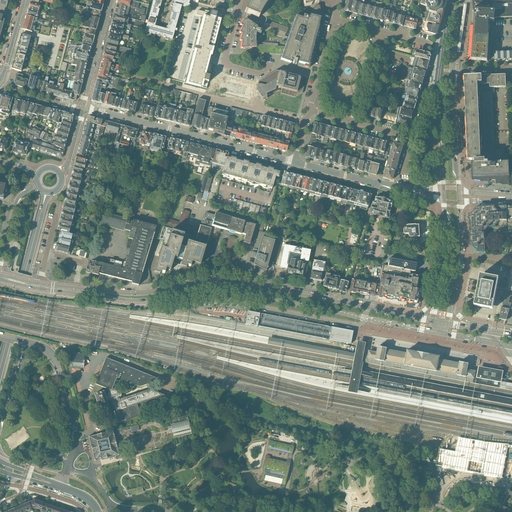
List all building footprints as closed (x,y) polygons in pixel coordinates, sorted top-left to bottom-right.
[(129,0),(117,0),(117,4),(139,10),(141,10),(147,12),(149,5),(144,4),(129,0)] [(173,5),(170,16),(166,30),(154,26),(161,0),(153,0),(144,32),(172,40),(181,7),(173,5)] [(189,9),(190,2),(183,0),(174,0),(173,5),(181,7),(189,9)] [(250,0),(250,1),(248,5),(246,8),(244,12),(258,18),(260,15),(261,12),(263,9),(264,7),(266,4),(268,2),(269,0),(302,0),(303,1),(303,3),(304,5),(304,6),(304,7),(311,5),(311,4),(319,2),(318,0),(250,0)] [(347,0),(345,9),(345,10),(345,11),(346,11),(347,11),(351,13),(354,2),(354,0),(347,0)] [(360,0),(359,3),(354,2),(351,13),(358,14),(361,0),(360,0)] [(361,0),(358,14),(360,15),(364,16),(367,5),(364,4),(365,0),(361,0)] [(364,16),(365,16),(370,18),(375,1),(372,0),(370,6),(367,5),(364,16)] [(370,18),(373,18),(377,19),(380,9),(382,2),(375,0),(375,1),(370,18)] [(422,0),(420,9),(427,11),(423,22),(440,27),(443,17),(447,0),(422,0)] [(511,0),(474,0),(475,11),(474,16),(475,16),(473,36),(473,43),(473,44),(472,60),(482,61),(487,61),(489,31),(491,31),(490,47),(494,47),(493,53),(493,54),(494,54),(494,53),(501,53),(507,52),(511,52),(511,0)] [(82,13),(88,14),(99,17),(101,12),(86,8),(64,2),(63,4),(68,5),(68,6),(69,7),(69,8),(67,7),(67,8),(79,12),(82,13)] [(101,12),(101,11),(102,6),(88,2),(86,8),(101,12)] [(30,3),(29,9),(38,11),(40,6),(30,3)] [(140,16),(138,15),(139,10),(117,4),(114,15),(129,18),(135,20),(138,21),(140,16)] [(387,11),(384,21),(391,23),(393,14),(394,12),(390,12),(392,5),(388,4),(388,5),(388,7),(387,9),(387,11)] [(464,4),(457,53),(460,53),(467,5),(464,4)] [(313,9),(311,16),(310,16),(309,18),(308,17),(303,16),(302,19),(296,17),(288,38),(284,36),(286,33),(287,33),(289,28),(266,20),(264,25),(263,25),(262,28),(261,30),(288,40),(285,47),(277,47),(278,44),(277,44),(276,43),(275,43),(274,43),(272,43),(271,43),(270,43),(269,43),(268,43),(266,43),(265,43),(264,42),(262,43),(263,45),(256,45),(256,48),(252,48),(251,52),(282,55),(280,60),(291,64),(291,62),(293,62),(293,64),(296,65),(296,62),(298,62),(298,63),(305,65),(304,67),(309,68),(313,52),(314,53),(313,53),(314,53),(314,52),(316,48),(317,45),(318,43),(318,40),(319,38),(320,35),(320,32),(321,30),(321,28),(321,27),(321,25),(321,22),(321,18),(321,16),(321,15),(321,13),(320,10),(320,9),(319,6),(316,5),(313,8),(313,9)] [(380,9),(377,19),(384,21),(387,11),(384,10),(383,10),(383,9),(380,8),(380,9)] [(37,17),(38,11),(29,9),(27,14),(37,17)] [(196,50),(188,84),(201,87),(202,81),(208,83),(209,77),(204,76),(209,52),(211,53),(219,21),(215,20),(217,14),(211,12),(210,14),(198,11),(197,15),(201,16),(202,16),(205,17),(197,49),(194,48),(194,50),(196,50)] [(397,25),(399,25),(402,26),(405,15),(400,13),(399,15),(397,24),(397,25)] [(391,23),(393,24),(397,25),(397,24),(399,15),(393,14),(391,23)] [(79,26),(78,29),(85,31),(88,31),(90,32),(91,30),(95,31),(97,26),(97,24),(98,19),(87,16),(85,15),(82,27),(79,26)] [(114,15),(112,21),(127,24),(129,18),(114,15)] [(37,19),(26,16),(25,22),(34,24),(34,21),(36,22),(37,19)] [(407,16),(404,26),(405,26),(405,27),(406,27),(407,27),(410,28),(413,18),(407,16)] [(419,19),(413,18),(410,28),(411,28),(413,29),(414,29),(416,29),(419,19)] [(241,49),(249,48),(250,48),(252,48),(256,48),(256,45),(256,42),(255,39),(256,38),(256,36),(256,33),(260,35),(261,30),(262,28),(253,25),(245,19),(240,26),(243,27),(239,34),(242,35),(240,41),(242,42),(241,49)] [(135,20),(134,26),(142,29),(144,22),(138,21),(135,20)] [(129,31),(131,25),(127,24),(112,21),(111,26),(129,31)] [(23,27),(22,30),(31,32),(38,34),(39,32),(34,30),(35,27),(33,27),(34,24),(25,22),(23,27)] [(426,23),(424,31),(426,32),(436,35),(437,35),(438,34),(440,27),(428,23),(426,23)] [(128,37),(129,31),(111,26),(109,32),(128,37)] [(137,39),(128,37),(109,32),(108,38),(121,41),(122,41),(122,38),(136,42),(137,39)] [(83,38),(82,40),(82,42),(92,44),(94,36),(81,33),(80,37),(83,38)] [(125,42),(121,41),(108,38),(106,43),(123,48),(125,42)] [(69,39),(68,43),(69,44),(70,43),(71,43),(70,45),(90,50),(92,45),(82,43),(79,42),(69,39)] [(119,56),(122,57),(129,59),(131,50),(123,48),(106,43),(104,53),(119,56)] [(19,44),(17,49),(28,52),(29,52),(30,48),(29,47),(19,44)] [(67,49),(85,54),(85,55),(86,55),(86,54),(89,55),(90,54),(91,52),(90,51),(90,50),(70,45),(69,49),(67,49)] [(87,62),(89,55),(86,54),(86,55),(85,55),(85,54),(67,49),(66,50),(70,51),(70,53),(72,54),(71,58),(73,59),(87,62)] [(415,57),(429,61),(431,57),(431,56),(431,55),(431,54),(430,54),(417,50),(415,57)] [(104,53),(103,57),(115,61),(116,61),(117,58),(118,59),(118,58),(119,58),(119,56),(104,53)] [(415,66),(414,68),(426,72),(426,71),(427,70),(426,70),(429,61),(430,61),(429,61),(415,57),(413,65),(415,66)] [(85,70),(87,62),(73,59),(72,61),(71,65),(76,66),(76,68),(85,70)] [(121,66),(115,65),(115,66),(113,66),(110,66),(111,63),(105,62),(102,61),(101,65),(116,69),(120,70),(124,71),(125,67),(121,66)] [(424,78),(426,72),(414,68),(410,67),(407,74),(424,78)] [(39,76),(39,75),(40,72),(32,70),(31,74),(31,75),(29,82),(27,89),(31,90),(34,91),(38,80),(39,76)] [(69,76),(83,80),(84,75),(75,73),(67,71),(66,75),(69,76)] [(299,85),(300,79),(299,77),(297,77),(296,77),(297,76),(277,71),(276,71),(258,82),(255,92),(257,92),(259,95),(259,96),(261,99),(263,99),(267,97),(266,95),(275,90),(276,87),(281,89),(280,93),(280,94),(295,98),(302,94),(304,86),(300,85),(299,85)] [(47,84),(49,75),(50,74),(48,73),(46,77),(45,80),(43,79),(40,92),(45,94),(47,84)] [(99,73),(98,77),(118,82),(119,79),(114,77),(99,73)] [(13,85),(25,88),(27,81),(22,79),(23,75),(16,74),(13,85)] [(422,85),(424,78),(407,74),(405,80),(407,81),(411,82),(422,85)] [(38,80),(34,91),(40,92),(43,79),(44,77),(44,76),(42,75),(41,76),(41,77),(39,76),(38,80)] [(464,94),(465,94),(494,93),(494,88),(506,87),(506,80),(505,75),(479,76),(479,75),(464,76),(464,94)] [(117,87),(118,82),(98,77),(96,82),(99,82),(102,83),(108,85),(113,86),(117,87)] [(53,96),(57,97),(61,79),(59,79),(58,83),(57,86),(55,86),(53,96)] [(57,97),(61,98),(65,80),(64,80),(61,79),(57,97)] [(61,98),(62,98),(64,91),(71,93),(71,94),(77,96),(78,96),(82,84),(74,82),(72,90),(67,88),(68,81),(65,80),(61,98)] [(422,85),(411,82),(407,81),(406,88),(407,88),(420,91),(422,85)] [(102,83),(99,82),(96,82),(91,100),(92,101),(97,103),(101,88),(102,83)] [(101,88),(97,103),(102,104),(105,92),(101,91),(102,89),(101,88)] [(418,98),(420,91),(407,88),(405,95),(418,98)] [(123,100),(121,109),(125,110),(130,92),(131,91),(129,90),(126,100),(123,100)] [(77,96),(71,94),(71,93),(64,91),(62,98),(65,99),(73,101),(74,101),(75,100),(76,100),(75,100),(76,96),(77,96)] [(108,105),(112,107),(116,92),(114,92),(113,94),(111,94),(108,105)] [(112,107),(116,108),(120,94),(118,93),(118,92),(116,92),(112,107)] [(465,94),(466,110),(493,109),(493,93),(494,93),(465,94)] [(405,95),(403,94),(402,98),(405,99),(404,102),(416,105),(418,98),(405,95)] [(0,112),(7,114),(8,112),(10,107),(12,99),(7,98),(5,97),(0,96),(0,112)] [(134,112),(136,105),(138,99),(136,99),(135,103),(132,102),(130,111),(134,112)] [(140,112),(139,114),(144,115),(146,106),(147,102),(145,101),(145,99),(143,99),(143,101),(142,104),(142,105),(141,107),(141,108),(140,111),(140,112)] [(202,116),(202,115),(206,101),(198,99),(194,115),(202,116)] [(11,112),(19,114),(22,102),(14,100),(11,112)] [(148,116),(152,103),(153,100),(150,100),(150,103),(149,106),(146,106),(144,115),(148,116)] [(22,102),(19,114),(19,115),(24,116),(25,114),(28,110),(29,104),(22,102)] [(404,102),(402,109),(414,112),(416,105),(404,102)] [(154,118),(160,119),(164,105),(158,103),(154,118)] [(164,105),(160,119),(166,121),(170,105),(167,104),(164,103),(164,105)] [(170,105),(166,121),(171,122),(176,106),(173,106),(174,104),(170,103),(170,105)] [(28,110),(25,114),(28,115),(28,116),(29,116),(36,105),(32,104),(29,104),(28,110)] [(30,117),(29,119),(31,120),(34,115),(36,116),(41,107),(36,105),(29,116),(30,117)] [(176,106),(171,122),(177,124),(180,112),(181,108),(182,106),(179,105),(178,107),(176,106)] [(36,116),(35,118),(36,118),(34,120),(36,121),(38,118),(40,119),(41,118),(42,118),(42,116),(47,108),(41,107),(36,116)] [(372,107),(369,117),(375,118),(377,109),(372,107)] [(46,121),(51,109),(47,108),(42,116),(42,118),(43,118),(43,120),(46,121)] [(180,112),(177,124),(183,125),(186,113),(187,109),(184,108),(184,109),(181,108),(180,112)] [(225,128),(226,126),(227,123),(229,116),(231,108),(230,108),(229,113),(209,108),(207,117),(210,117),(209,120),(206,131),(224,136),(225,128)] [(399,108),(397,114),(400,115),(399,116),(411,119),(414,112),(402,109),(399,108)] [(46,121),(44,124),(43,126),(51,130),(52,127),(56,129),(58,124),(59,121),(62,112),(51,109),(46,121)] [(189,127),(193,111),(187,109),(186,113),(183,125),(189,127)] [(380,120),(383,110),(377,109),(375,118),(380,120)] [(465,110),(465,122),(466,122),(467,128),(466,128),(466,139),(467,139),(468,144),(467,144),(467,162),(472,162),(472,164),(484,164),(484,162),(486,162),(486,164),(488,164),(488,162),(495,162),(495,150),(493,109),(466,110),(465,110)] [(59,121),(62,122),(63,120),(63,121),(64,120),(68,122),(71,123),(73,116),(72,115),(62,112),(59,121)] [(385,112),(383,119),(395,122),(396,118),(397,118),(397,117),(397,116),(397,115),(385,112)] [(202,116),(194,115),(191,127),(199,129),(199,128),(202,116)] [(204,116),(202,115),(202,116),(199,128),(199,129),(206,131),(209,120),(203,118),(204,116)] [(262,116),(259,126),(265,128),(268,117),(262,116)] [(411,119),(399,116),(398,120),(396,119),(395,124),(397,124),(398,125),(398,124),(406,127),(407,127),(409,126),(409,125),(410,125),(409,125),(411,119)] [(94,118),(90,117),(88,117),(87,118),(86,119),(86,122),(101,126),(102,121),(96,119),(94,118)] [(273,119),(268,117),(265,128),(270,129),(273,119)] [(99,131),(98,135),(97,140),(101,141),(104,130),(108,131),(111,132),(110,136),(112,136),(116,124),(102,121),(101,126),(99,131)] [(283,121),(280,132),(286,133),(288,123),(283,121)] [(86,122),(84,127),(99,131),(101,126),(86,122)] [(225,128),(224,136),(226,136),(229,137),(230,137),(232,128),(228,127),(229,124),(227,123),(226,126),(225,128)] [(285,137),(282,136),(280,140),(289,143),(293,124),(288,123),(286,133),(285,137)] [(311,138),(311,139),(310,140),(316,142),(316,139),(317,139),(320,128),(320,125),(316,123),(315,124),(314,124),(314,125),(312,134),(314,134),(313,138),(311,138)] [(58,124),(56,129),(58,129),(68,133),(70,128),(61,125),(59,124),(58,124)] [(117,134),(116,138),(115,142),(120,144),(119,147),(122,135),(125,127),(120,125),(119,128),(117,134)] [(233,125),(232,128),(230,137),(235,139),(238,129),(239,127),(233,125)] [(327,126),(320,125),(320,128),(317,139),(319,140),(320,137),(322,137),(321,143),(323,144),(327,128),(327,126)] [(33,134),(35,135),(37,136),(40,130),(37,128),(34,126),(33,129),(30,127),(27,132),(33,134)] [(323,144),(327,145),(329,137),(331,138),(333,128),(327,126),(327,128),(323,144)] [(84,127),(83,131),(98,135),(99,131),(84,127)] [(120,144),(128,146),(129,145),(132,129),(130,128),(129,128),(127,136),(122,135),(120,144)] [(331,138),(331,139),(335,140),(333,145),(336,146),(336,145),(337,140),(340,130),(333,128),(331,138)] [(58,129),(56,135),(67,138),(68,133),(58,129)] [(132,129),(129,145),(131,145),(132,142),(134,143),(138,130),(133,129),(132,129)] [(246,131),(238,129),(235,139),(243,141),(246,131)] [(41,130),(40,130),(37,136),(39,137),(40,138),(40,137),(43,138),(45,133),(41,130)] [(149,147),(152,134),(139,130),(138,133),(137,138),(140,139),(141,134),(142,134),(139,144),(149,147)] [(346,131),(340,130),(337,140),(344,142),(346,131)] [(83,131),(82,136),(97,140),(98,135),(83,131)] [(251,133),(246,131),(243,141),(249,142),(251,133)] [(344,142),(350,144),(353,133),(346,131),(344,142)] [(64,150),(66,144),(52,139),(54,134),(55,134),(54,133),(52,133),(52,136),(48,134),(46,141),(50,143),(54,145),(58,147),(64,150)] [(257,134),(251,133),(249,142),(255,144),(257,134)] [(350,144),(349,145),(356,147),(359,135),(353,133),(350,144)] [(66,144),(67,138),(56,135),(54,134),(52,139),(66,144)] [(263,136),(257,134),(255,144),(260,145),(263,136)] [(274,139),(272,148),(278,150),(280,140),(282,136),(275,134),(274,139)] [(168,146),(170,139),(165,138),(154,135),(149,150),(148,150),(147,153),(149,154),(150,150),(156,152),(156,151),(161,152),(163,146),(164,146),(164,145),(168,146)] [(365,136),(359,135),(356,145),(356,148),(362,149),(365,136)] [(82,136),(81,140),(100,145),(101,141),(97,140),(82,136)] [(274,139),(263,136),(260,145),(272,148),(274,139)] [(363,148),(368,149),(371,138),(365,136),(362,149),(363,148)] [(43,140),(43,139),(40,137),(40,138),(39,137),(35,149),(39,151),(43,140)] [(168,146),(167,151),(173,153),(176,140),(170,139),(168,146)] [(373,150),(373,152),(378,153),(381,140),(376,139),(373,149),(373,150)] [(19,153),(21,143),(17,142),(18,141),(15,140),(13,147),(13,148),(13,149),(12,152),(15,152),(15,154),(17,154),(18,153),(19,153)] [(81,140),(80,144),(92,147),(99,149),(100,145),(81,140)] [(180,156),(184,142),(176,140),(173,153),(173,154),(180,156)] [(278,150),(285,152),(286,151),(289,143),(280,140),(278,150)] [(310,140),(309,145),(306,156),(306,157),(307,157),(307,158),(312,159),(315,148),(315,146),(316,142),(310,140)] [(381,140),(378,153),(384,155),(385,151),(385,150),(386,145),(387,145),(387,144),(387,142),(381,140)] [(180,156),(186,157),(190,143),(184,142),(180,156)] [(21,143),(19,153),(20,154),(20,155),(22,155),(23,154),(25,155),(26,152),(27,151),(26,151),(28,144),(25,143),(25,144),(21,143)] [(196,145),(190,143),(186,157),(187,157),(187,158),(186,160),(188,161),(189,157),(192,158),(196,145)] [(394,144),(392,152),(400,155),(403,146),(394,144)] [(203,147),(196,145),(192,158),(197,159),(195,164),(197,165),(203,147)] [(58,147),(55,156),(62,158),(64,150),(58,147)] [(79,147),(78,151),(95,156),(96,152),(90,150),(79,147)] [(209,148),(203,147),(197,165),(198,165),(198,163),(204,165),(209,148)] [(315,148),(312,159),(314,159),(318,160),(319,160),(321,151),(322,148),(318,147),(317,149),(315,148)] [(215,150),(209,148),(204,165),(210,167),(211,163),(215,150)] [(224,152),(215,150),(211,163),(216,165),(215,167),(219,169),(220,166),(224,167),(227,157),(227,156),(228,156),(228,155),(228,154),(228,153),(227,153),(227,152),(226,152),(225,152),(224,152)] [(472,164),(471,164),(471,167),(471,170),(472,180),(486,182),(490,182),(490,181),(492,180),(496,180),(496,183),(497,184),(497,177),(510,177),(509,155),(504,155),(504,150),(495,150),(495,162),(488,162),(488,164),(486,164),(486,162),(484,162),(484,164),(472,164)] [(319,160),(325,162),(327,152),(321,151),(319,160)] [(325,162),(331,164),(334,153),(328,151),(327,152),(325,162)] [(398,163),(400,155),(392,152),(389,160),(398,163)] [(331,164),(338,165),(340,155),(334,153),(331,164)] [(344,167),(351,169),(353,158),(350,157),(351,154),(348,153),(347,156),(344,167)] [(357,171),(363,172),(365,162),(367,155),(361,153),(361,156),(360,156),(357,171)] [(351,169),(357,171),(360,156),(354,154),(353,158),(351,169)] [(77,155),(75,161),(101,168),(102,165),(95,163),(96,159),(94,159),(88,157),(88,158),(77,155)] [(338,165),(344,167),(347,156),(340,155),(338,165)] [(363,172),(369,174),(373,157),(372,156),(367,155),(365,162),(363,172)] [(235,178),(239,160),(236,159),(231,158),(227,157),(224,167),(222,174),(235,178)] [(369,174),(379,176),(380,174),(381,171),(382,171),(384,164),(380,163),(381,161),(385,162),(385,160),(384,159),(383,159),(380,158),(377,158),(373,157),(369,174)] [(235,178),(247,181),(252,164),(248,163),(243,161),(239,160),(235,178)] [(395,171),(398,163),(389,160),(386,169),(395,171)] [(75,161),(74,166),(73,170),(84,173),(91,174),(93,175),(94,171),(100,173),(101,168),(75,161)] [(247,181),(259,185),(264,167),(261,166),(260,166),(256,165),(252,164),(247,181)] [(264,167),(259,185),(272,188),(275,177),(277,177),(278,177),(279,178),(280,172),(279,171),(277,171),(273,170),(273,169),(268,168),(264,167)] [(386,169),(384,175),(384,177),(392,180),(395,171),(386,169)] [(73,170),(71,176),(80,179),(89,181),(91,174),(84,173),(73,170)] [(284,173),(280,184),(288,186),(291,175),(284,173)] [(203,175),(199,189),(203,190),(208,176),(203,175)] [(291,175),(288,186),(294,188),(297,176),(291,175)] [(80,186),(81,182),(90,185),(91,182),(89,181),(80,179),(71,176),(69,183),(70,183),(80,186)] [(212,177),(208,176),(204,190),(208,192),(212,177)] [(297,176),(294,188),(301,190),(304,178),(297,176)] [(497,184),(510,186),(510,184),(510,177),(497,177),(497,184)] [(304,178),(301,190),(308,192),(311,180),(308,179),(304,178)] [(311,180),(308,192),(314,193),(317,182),(317,181),(313,181),(311,180)] [(317,182),(314,193),(321,195),(324,183),(317,182)] [(69,183),(69,185),(67,191),(78,194),(81,186),(80,186),(70,183),(69,183)] [(324,183),(321,195),(328,197),(331,185),(324,183)] [(331,185),(328,197),(334,199),(337,187),(331,185)] [(337,187),(334,199),(341,200),(344,189),(337,187)] [(344,189),(341,200),(347,202),(351,190),(344,189)] [(351,190),(347,202),(354,204),(357,192),(351,190)] [(67,191),(66,197),(76,200),(77,200),(78,200),(80,194),(78,194),(67,191)] [(357,192),(354,204),(361,205),(364,194),(357,192)] [(364,194),(361,205),(368,207),(371,196),(364,194)] [(374,196),(373,198),(369,214),(368,215),(374,217),(374,218),(375,218),(376,219),(377,219),(378,220),(379,220),(380,219),(381,219),(382,219),(387,220),(387,219),(391,204),(391,203),(390,202),(386,201),(386,200),(384,199),(381,198),(374,196)] [(64,203),(75,206),(77,200),(76,200),(66,197),(64,203)] [(62,211),(75,214),(76,207),(75,207),(64,204),(62,211)] [(502,227),(502,226),(511,225),(511,206),(506,207),(506,206),(486,207),(483,207),(481,208),(481,207),(477,207),(477,208),(476,208),(475,208),(475,209),(474,209),(470,213),(470,214),(469,214),(469,216),(469,220),(469,222),(469,226),(470,226),(470,228),(469,228),(469,232),(470,232),(470,234),(469,234),(469,238),(470,238),(470,240),(470,244),(470,246),(471,246),(472,246),(472,247),(476,250),(477,250),(477,252),(479,252),(483,252),(485,251),(485,250),(484,240),(484,234),(484,232),(488,228),(502,227)] [(163,225),(192,234),(194,227),(186,224),(190,212),(183,210),(179,222),(165,218),(163,225)] [(62,211),(60,217),(73,221),(75,214),(62,211)] [(98,214),(95,223),(97,223),(124,232),(125,230),(130,231),(132,223),(127,221),(127,219),(99,211),(98,214)] [(206,246),(212,227),(212,226),(241,235),(241,234),(245,235),(243,242),(250,244),(255,225),(249,223),(248,224),(244,223),(245,222),(244,222),(215,213),(216,213),(215,213),(215,215),(206,213),(205,218),(203,217),(202,219),(204,220),(202,226),(197,224),(195,230),(194,230),(192,235),(191,234),(189,241),(206,246)] [(60,217),(59,224),(71,227),(73,221),(60,217)] [(138,285),(156,227),(133,220),(132,223),(130,231),(126,247),(130,249),(124,269),(121,268),(122,263),(106,259),(105,264),(96,262),(95,268),(93,274),(98,275),(98,274),(132,282),(131,284),(138,285)] [(259,230),(278,236),(279,235),(280,236),(281,234),(273,232),(271,232),(270,227),(267,226),(266,231),(264,230),(266,225),(261,223),(259,230)] [(59,224),(57,231),(61,232),(69,234),(71,227),(59,224)] [(417,240),(417,239),(419,239),(419,237),(420,237),(421,236),(421,234),(419,232),(419,226),(416,226),(416,225),(408,226),(405,227),(405,230),(404,230),(404,234),(410,234),(410,237),(411,238),(412,238),(412,240),(413,240),(414,240),(415,240),(416,240),(417,240)] [(161,248),(154,273),(160,275),(160,272),(164,273),(166,269),(170,270),(172,263),(178,265),(179,260),(182,260),(180,266),(186,268),(187,265),(191,266),(192,262),(200,264),(206,246),(189,241),(187,241),(185,248),(180,246),(184,234),(171,230),(166,248),(167,248),(167,249),(161,248)] [(60,234),(59,238),(73,241),(75,235),(69,234),(61,232),(60,234)] [(266,270),(267,267),(274,241),(262,237),(254,265),(258,266),(266,270)] [(59,238),(58,244),(71,248),(73,241),(59,238)] [(71,248),(58,244),(57,244),(57,247),(56,251),(70,254),(71,248)] [(288,272),(288,274),(295,276),(296,274),(299,275),(300,275),(300,276),(301,277),(303,277),(303,276),(305,276),(307,266),(307,262),(308,262),(310,250),(284,245),(280,268),(284,269),(285,270),(288,271),(288,272)] [(348,247),(346,253),(357,256),(359,250),(348,247)] [(80,250),(78,257),(82,258),(85,258),(87,252),(84,251),(80,250)] [(387,266),(411,271),(414,272),(415,268),(416,269),(417,263),(405,261),(404,261),(389,258),(387,266)] [(317,282),(317,280),(321,281),(324,267),(325,262),(314,260),(312,267),(310,279),(315,280),(315,281),(317,282)] [(504,298),(504,299),(499,321),(500,321),(500,319),(507,320),(511,303),(509,302),(510,297),(511,297),(511,294),(511,263),(510,263),(506,287),(505,290),(504,296),(503,296),(503,298),(504,298)] [(387,266),(385,266),(383,265),(377,296),(383,298),(386,299),(389,299),(392,300),(395,300),(398,301),(398,300),(402,300),(402,299),(405,300),(406,305),(409,305),(418,304),(422,282),(417,280),(418,276),(410,275),(411,271),(387,266)] [(323,286),(330,288),(333,275),(326,273),(323,286)] [(333,275),(330,288),(336,290),(339,277),(333,275)] [(493,310),(497,288),(498,285),(499,278),(480,275),(474,306),(493,310)] [(354,280),(352,280),(350,279),(349,286),(350,287),(349,291),(352,292),(353,293),(355,293),(356,292),(358,281),(359,278),(355,278),(354,280)] [(365,282),(362,295),(365,295),(366,294),(369,295),(372,281),(365,280),(365,282)] [(341,281),(338,291),(345,292),(347,283),(341,281)] [(362,295),(365,282),(358,281),(356,292),(359,293),(359,294),(362,295)] [(378,285),(376,284),(376,282),(372,281),(369,295),(370,296),(372,297),(373,296),(376,296),(378,285)] [(351,344),(351,336),(343,335),(344,330),(263,314),(261,314),(260,319),(259,318),(260,314),(248,311),(245,324),(345,343),(350,344),(351,344)] [(355,332),(344,330),(343,335),(351,336),(351,344),(350,344),(352,344),(355,332)] [(356,394),(366,344),(357,343),(348,392),(356,394)] [(460,363),(439,359),(440,358),(440,356),(439,356),(439,357),(430,355),(430,354),(429,354),(429,355),(419,353),(419,352),(418,352),(418,353),(408,351),(407,350),(407,351),(407,353),(387,350),(387,349),(387,348),(386,348),(379,347),(378,346),(378,348),(377,353),(370,351),(369,351),(369,352),(368,358),(368,359),(376,360),(377,360),(384,361),(384,362),(405,365),(405,366),(436,371),(436,372),(437,372),(457,375),(457,376),(458,376),(465,377),(466,377),(473,379),(474,379),(474,378),(475,372),(476,371),(475,371),(474,371),(468,370),(467,370),(468,365),(469,364),(468,363),(467,364),(461,362),(460,362),(459,363),(460,363)] [(71,359),(70,366),(83,367),(85,354),(73,353),(72,359),(71,359)] [(120,421),(127,419),(141,415),(137,404),(165,395),(156,392),(158,387),(155,385),(153,391),(150,390),(120,399),(121,395),(120,392),(112,389),(117,378),(140,387),(161,380),(106,358),(95,384),(109,390),(106,397),(107,400),(107,399),(112,402),(115,411),(123,414),(122,418),(120,421)] [(493,373),(494,373),(494,374),(495,374),(500,375),(501,375),(502,375),(503,376),(503,377),(504,378),(505,373),(505,372),(505,371),(504,370),(504,369),(503,368),(502,368),(502,367),(501,367),(500,367),(499,367),(498,367),(497,367),(497,368),(493,370),(493,371),(493,372),(493,373)] [(104,391),(96,394),(95,394),(99,408),(109,406),(107,400),(106,397),(104,391)] [(168,427),(169,434),(172,433),(174,439),(192,435),(187,416),(169,420),(171,426),(168,427)] [(113,431),(89,437),(95,461),(119,455),(113,431)] [(490,444),(457,438),(455,452),(440,449),(435,469),(451,472),(471,475),(503,480),(504,472),(505,467),(508,456),(508,454),(508,452),(509,447),(509,446),(490,444)] [(287,448),(288,446),(275,443),(273,450),(286,452),(287,448)] [(289,464),(266,458),(262,472),(261,479),(264,480),(265,477),(282,481),(281,484),(285,484),(289,464)] [(140,491),(143,490),(142,488),(143,487),(127,491),(128,493),(128,496),(129,495),(129,496),(142,493),(142,492),(141,492),(140,491)] [(511,511),(511,493),(504,488),(491,508),(496,511),(511,511)] [(40,502),(34,500),(34,501),(33,500),(31,501),(31,502),(30,502),(33,509),(35,508),(36,509),(41,510),(43,503),(40,502)] [(23,505),(26,511),(28,511),(32,511),(29,503),(28,503),(27,502),(26,503),(25,504),(23,505)] [(41,510),(40,511),(46,511),(48,506),(47,505),(46,504),(45,505),(43,504),(43,503),(41,510)]
